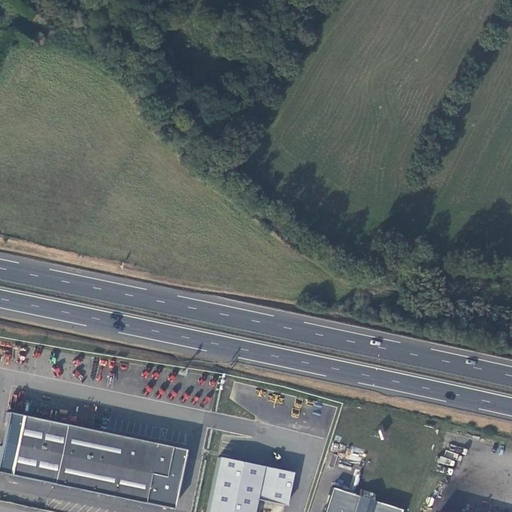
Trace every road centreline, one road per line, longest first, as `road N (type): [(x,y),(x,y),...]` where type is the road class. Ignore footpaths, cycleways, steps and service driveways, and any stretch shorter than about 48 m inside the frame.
road 1 (trunk): [(511,378),(0,270)]
road 2 (trunk): [(0,301),(511,409)]
